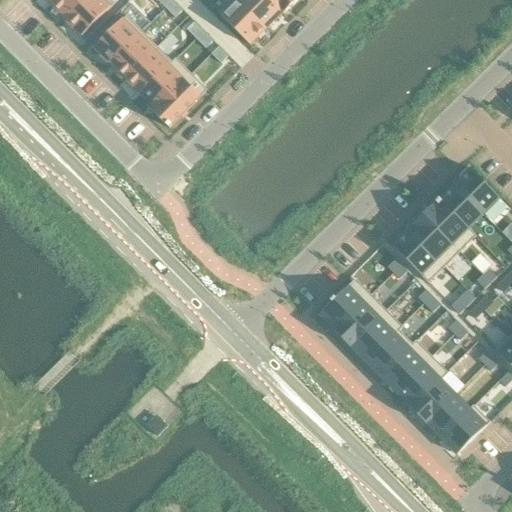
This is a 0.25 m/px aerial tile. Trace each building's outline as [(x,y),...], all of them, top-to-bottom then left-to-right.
[(57,0),(51,6),(66,22),(87,0),(57,0)] [(87,0),(66,22),(82,38),(115,5),(109,0),(87,0)] [(170,0),(156,0),(157,0),(166,10),(173,3),(170,0)] [(237,0),(232,0),(218,14),(250,47),(267,30),(237,0)] [(237,0),(267,30),(283,15),(283,14),(269,0),(237,0)] [(269,0),(283,14),(283,15),(284,16),(299,0),(269,0)] [(173,3),(166,10),(175,19),(182,12),(173,3)] [(127,17),(94,50),(110,65),(143,33),(151,24),(132,6),(124,14),(127,17)] [(194,24),(187,31),(196,40),(203,33),(194,24)] [(143,33),(110,65),(125,81),(158,48),(143,33)] [(203,33),(196,40),(206,50),(213,43),(203,33)] [(158,48),(125,81),(141,96),(173,63),(158,48)] [(219,48),(212,55),(214,58),(221,65),(228,58),(219,48)] [(173,63),(141,96),(148,104),(146,106),(154,113),(192,75),(176,59),(173,63)] [(192,75),(154,113),(169,129),(208,91),(192,75)] [(471,170),(455,186),(484,216),(500,200),(471,170)] [(440,201),(439,201),(469,231),(469,230),(484,216),(455,186),(440,201)] [(440,200),(424,216),(460,253),(476,237),(469,230),(469,231),(439,201),(440,201),(440,200)] [(418,221),(407,232),(408,233),(409,232),(445,268),(460,253),(424,216),(419,221),(418,221)] [(408,233),(392,248),(428,284),(445,268),(409,232),(408,233)] [(396,261),(388,269),(394,275),(402,266),(396,261)] [(402,266),(394,275),(400,281),(408,273),(402,266)] [(489,270),(483,276),(491,284),(497,279),(489,270)] [(483,276),(477,282),(485,290),(491,284),(483,276)] [(506,279),(498,287),(503,293),(511,285),(506,279)] [(332,304),(319,317),(335,332),(335,333),(372,297),(356,281),(346,290),(336,300),(335,299),(333,301),(331,303),(332,304)] [(426,291),(418,299),(424,305),(432,297),(426,291)] [(468,292),(451,308),(460,316),(476,300),(468,292)] [(335,332),(334,332),(343,341),(365,363),(351,349),(350,348),(387,312),(372,297),(335,333),(335,332)] [(432,297),(424,305),(433,314),(441,306),(432,297)] [(487,298),(478,306),(484,312),(492,304),(487,298)] [(478,306),(470,314),(476,320),(484,312),(478,306)] [(387,312),(350,348),(351,349),(365,363),(399,331),(403,328),(387,312)] [(457,322),(449,330),(455,336),(463,328),(457,322)] [(463,328),(455,336),(461,342),(469,334),(463,328)] [(399,331),(365,363),(380,378),(381,379),(414,346),(413,345),(399,331)] [(511,339),(497,353),(511,368),(511,339)] [(414,346),(381,379),(396,394),(432,358),(416,342),(413,345),(414,346)] [(487,353),(479,361),(485,367),(493,359),(487,353)] [(432,358),(396,394),(404,402),(403,403),(411,410),(441,380),(442,381),(448,374),(432,358)] [(493,359),(485,367),(491,373),(499,365),(493,359)] [(511,377),(508,374),(500,382),(506,388),(511,382),(511,377)] [(441,380),(411,410),(418,417),(427,426),(426,425),(456,395),(442,381),(441,380)] [(456,395),(426,425),(427,426),(442,440),(471,411),(470,410),(456,395)] [(471,411),(442,440),(458,456),(491,424),(474,407),(470,410),(471,411)] [(160,420),(150,430),(158,438),(168,428),(160,420)]
